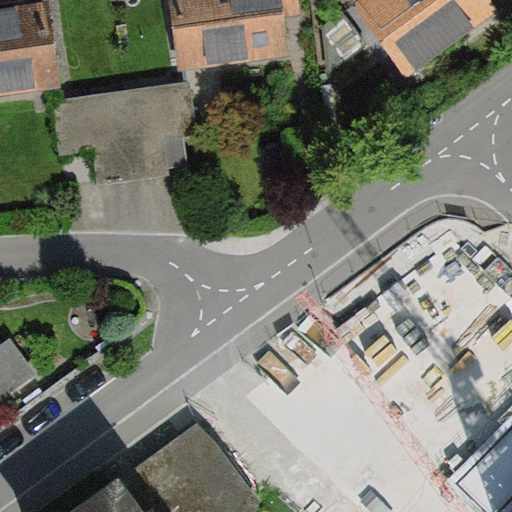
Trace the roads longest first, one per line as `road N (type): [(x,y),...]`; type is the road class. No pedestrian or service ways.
road 1 (residential): [(468,134),(229,315)]
road 2 (residential): [(229,315),(0,483)]
road 3 (residential): [(0,260),(139,252),(229,315)]
